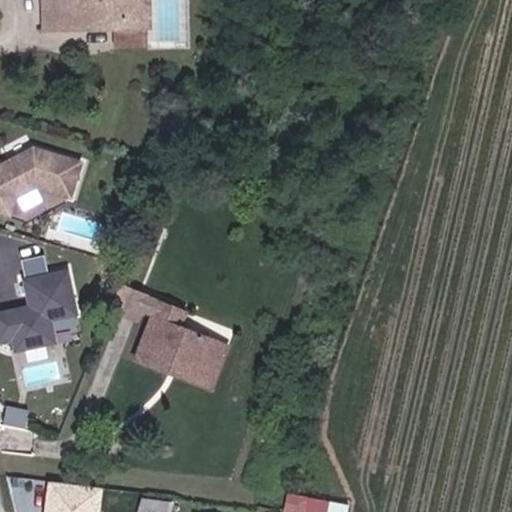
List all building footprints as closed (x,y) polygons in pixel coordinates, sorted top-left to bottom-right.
[(158,32),(157,0),(44,0),(45,29),(120,29),(120,48),(151,48),(151,32),(158,32)] [(0,200),(68,222),(89,158),(29,139),(21,165),(0,158),(0,200)] [(69,265),(23,274),(28,302),(0,307),(0,339),(13,337),(15,349),(60,341),(58,332),(80,328),(69,265)] [(213,384),(228,346),(180,326),(186,312),(124,287),(115,310),(149,324),(135,359),(168,372),(170,367),(213,384)] [(213,384),(170,367),(168,372),(211,389),(213,384)] [(101,511),(104,483),(48,480),(45,511),(101,511)] [(336,511),(339,501),(291,492),(287,510),(298,511),(336,511)] [(174,511),(177,503),(150,500),(145,511),(174,511)]
